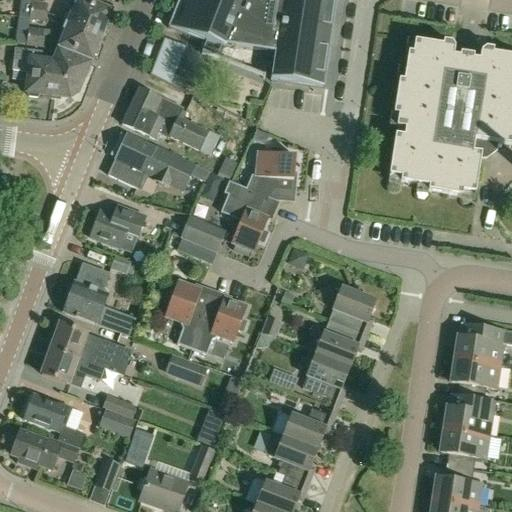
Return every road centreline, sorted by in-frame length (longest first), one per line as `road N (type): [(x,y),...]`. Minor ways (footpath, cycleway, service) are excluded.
road 1 (residential): [(324,511),(408,298),(436,281)]
road 2 (residential): [(319,240),(331,161),(347,142),(367,7),(377,0)]
road 3 (tertiary): [(0,373),(82,154)]
road 4 (residential): [(400,511),(436,281)]
road 5 (tertiary): [(82,154),(147,0)]
road 6 (residential): [(319,240),(292,230),(276,236),(259,279),(214,264)]
road 7 (residential): [(436,281),(409,257),(370,256),(319,240)]
